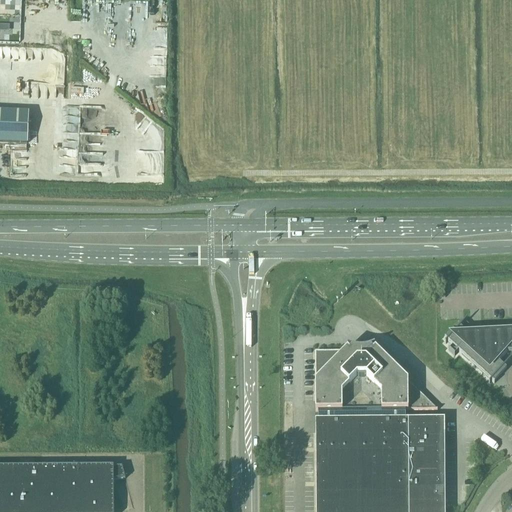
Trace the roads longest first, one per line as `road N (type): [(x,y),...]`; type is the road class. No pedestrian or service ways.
road 1 (primary): [(252,252),(511,248)]
road 2 (primary): [(511,223),(253,225)]
road 3 (unclassified): [(263,205),(511,202)]
road 4 (primary): [(235,225),(0,226)]
road 5 (primary): [(0,247),(232,252)]
road 6 (tertiary): [(248,511),(244,315)]
